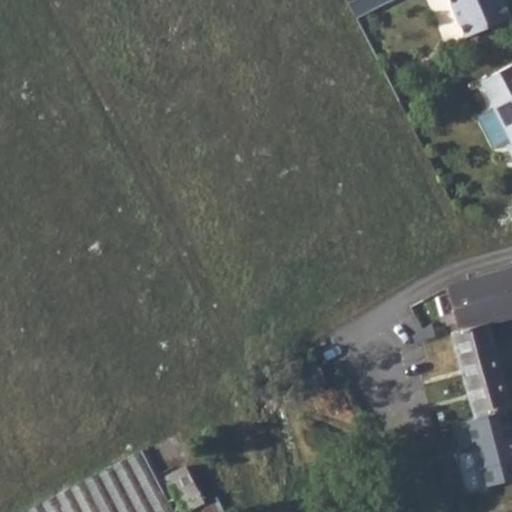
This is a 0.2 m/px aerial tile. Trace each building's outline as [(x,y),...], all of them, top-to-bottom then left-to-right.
[(378,0),(353,0),(344,5),(353,21),(381,7),(378,0)] [(447,0),(464,39),(510,20),(502,0),(447,0)] [(511,66),(480,82),(492,107),(491,108),(509,145),(507,151),(511,161),(511,66)] [(457,361),(444,365),(449,384),(462,380),(473,418),(509,408),(486,321),(511,313),(511,267),(445,286),(455,321),(448,323),(449,330),(449,331),(457,361)] [(172,511),(159,487),(139,450),(92,474),(42,500),(20,511),(172,511)] [(163,475),(182,511),(202,502),(182,465),(163,475)] [(202,502),(182,511),(219,511),(212,497),(202,502)]
